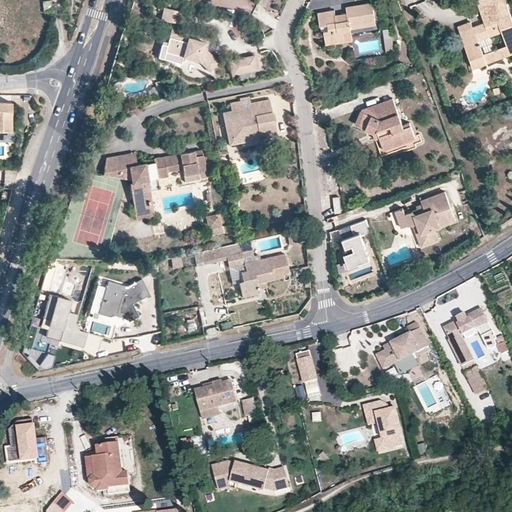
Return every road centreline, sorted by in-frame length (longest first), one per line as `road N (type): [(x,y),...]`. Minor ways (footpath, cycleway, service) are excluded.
road 1 (residential): [(333,326),(304,103),(282,41),(296,0)]
road 2 (residential): [(333,326),(36,390)]
road 3 (secondary): [(0,339),(82,85)]
road 4 (secondary): [(66,82),(0,295)]
road 5 (residential): [(511,243),(416,299),(333,326)]
